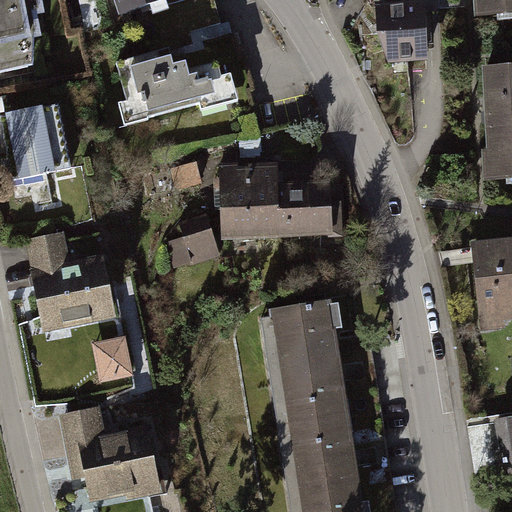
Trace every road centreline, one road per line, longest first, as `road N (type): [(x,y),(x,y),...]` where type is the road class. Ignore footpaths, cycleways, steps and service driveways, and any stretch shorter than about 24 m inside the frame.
road 1 (tertiary): [(449,511),(390,209),(315,47),(282,0)]
road 2 (residential): [(0,356),(37,511)]
